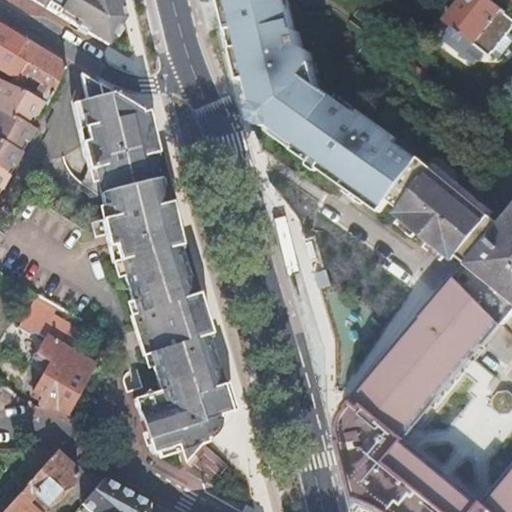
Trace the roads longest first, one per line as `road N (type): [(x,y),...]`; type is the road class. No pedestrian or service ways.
road 1 (tertiary): [(324,511),(261,269),(197,74)]
road 2 (residential): [(0,426),(66,434),(201,511)]
road 3 (residential): [(0,7),(126,82),(149,86),(197,74)]
road 4 (residential): [(336,205),(436,277)]
road 5 (residential): [(511,180),(436,277)]
